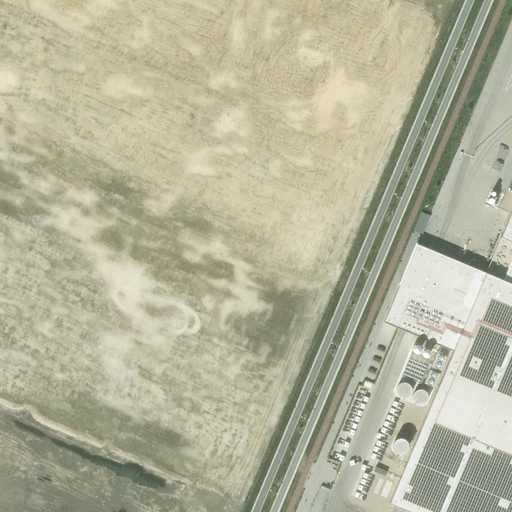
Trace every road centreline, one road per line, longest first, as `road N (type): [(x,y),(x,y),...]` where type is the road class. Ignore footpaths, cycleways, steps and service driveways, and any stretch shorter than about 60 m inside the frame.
road 1 (unclassified): [(273,511),(488,0)]
road 2 (unclassified): [(469,0),(256,511)]
